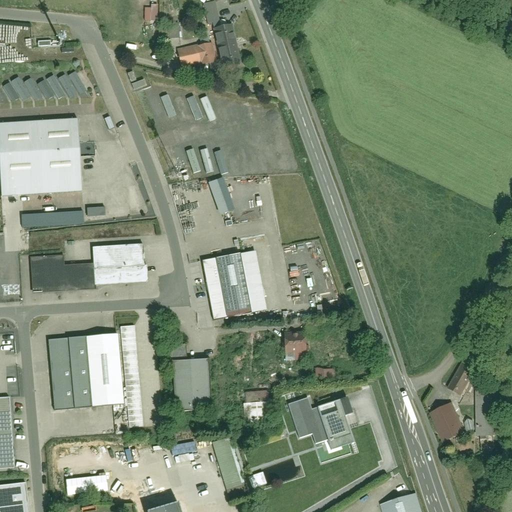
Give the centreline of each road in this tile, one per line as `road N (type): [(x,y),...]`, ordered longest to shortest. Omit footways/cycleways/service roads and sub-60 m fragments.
road 1 (residential): [(23,312),(159,303),(172,299),(179,270),(91,31),(0,11)]
road 2 (primary): [(400,393),(259,0)]
road 3 (residential): [(41,511),(23,312)]
road 4 (residential): [(400,393),(436,375),(458,348),(511,252)]
road 5 (primary): [(441,511),(400,393)]
